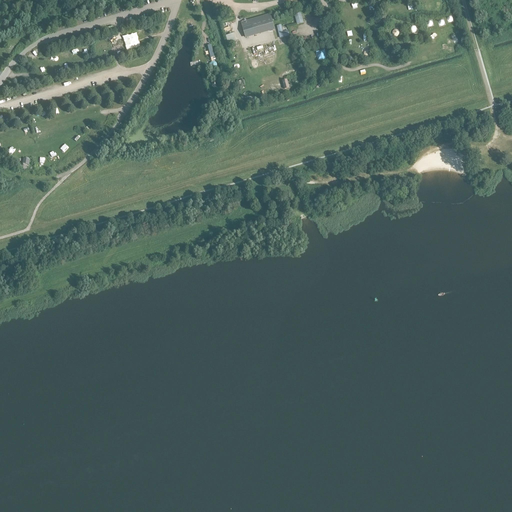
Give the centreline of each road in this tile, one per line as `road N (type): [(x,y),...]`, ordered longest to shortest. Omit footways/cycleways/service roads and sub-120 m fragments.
road 1 (unclassified): [(66,174),(119,120),(177,1)]
road 2 (unclassified): [(0,82),(38,42),(177,1)]
road 3 (track): [(461,0),(496,122),(495,160)]
